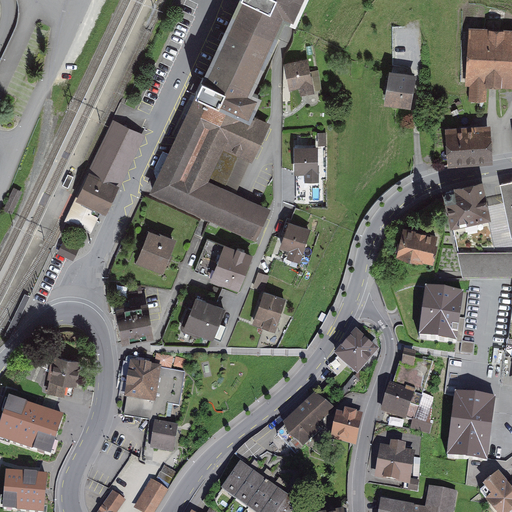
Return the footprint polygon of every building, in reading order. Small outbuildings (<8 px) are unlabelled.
[(241,0),(240,4),(281,23),(283,17),(292,21),(301,0),(241,0)] [(281,23),(240,4),(199,94),(248,116),(255,100),(247,96),(281,23)] [(511,34),(470,31),(467,84),(472,85),(471,100),(484,100),(485,84),(511,85),(511,34)] [(306,62),(287,66),(291,88),(301,86),(303,95),(313,93),(306,62)] [(414,77),(391,74),(386,104),(410,108),(414,77)] [(259,122),(199,94),(152,192),(252,239),(265,211),(205,183),(222,146),(251,160),(267,125),(259,122)] [(117,125),(93,177),(90,176),(79,198),(102,208),(112,186),(110,185),(135,133),(117,125)] [(487,129),(449,132),(451,160),(489,157),(487,129)] [(328,148),(327,135),(319,135),(320,148),(328,148)] [(317,149),(296,149),(297,174),(307,173),(307,181),(318,181),(317,149)] [(73,177),(68,175),(63,186),(67,188),(73,177)] [(511,182),(500,185),(508,219),(511,238),(511,237),(511,182)] [(454,228),(489,221),(481,185),(446,193),(454,228)] [(23,191),(14,187),(3,209),(12,213),(23,191)] [(508,219),(489,221),(494,241),(496,252),(504,252),(511,251),(511,237),(511,238),(508,219)] [(489,221),(454,228),(463,278),(511,277),(511,251),(504,252),(496,252),(494,241),(489,221)] [(307,232),(289,226),(282,247),(292,251),(289,258),(298,261),(307,232)] [(420,233),(405,230),(399,255),(430,263),(436,237),(420,233)] [(150,233),(139,262),(161,272),(173,243),(150,233)] [(78,246),(65,240),(59,252),(72,259),(78,246)] [(198,275),(213,280),(224,246),(209,242),(198,275)] [(226,250),(214,280),(238,289),(249,259),(226,250)] [(259,274),(256,286),(266,289),(270,277),(259,274)] [(427,289),(420,337),(456,342),(463,294),(427,289)] [(283,302),(265,295),(255,323),(273,329),(283,302)] [(223,311),(197,301),(187,329),(212,338),(223,311)] [(146,307),(118,312),(123,341),(151,337),(146,307)] [(381,352),(357,331),(332,359),(356,380),(381,352)] [(175,368),(184,370),(186,361),(177,359),(175,368)] [(405,365),(400,365),(383,416),(411,425),(432,364),(407,359),(405,365)] [(78,364),(55,360),(50,393),(64,396),(65,385),(74,387),(78,364)] [(184,375),(133,367),(125,416),(158,421),(159,417),(164,417),(166,405),(179,407),(184,375)] [(0,454),(10,457),(18,429),(22,430),(27,417),(22,415),(34,384),(17,377),(0,423),(4,424),(0,436),(0,454)] [(456,395),(448,454),(487,459),(495,400),(456,395)] [(315,401),(278,437),(294,453),(303,444),(304,446),(315,436),(313,434),(335,413),(315,401)] [(364,420),(341,415),(334,445),(358,450),(364,420)] [(72,429),(42,421),(35,442),(65,451),(72,429)] [(177,430),(156,426),(152,449),(173,453),(177,430)] [(417,455),(383,449),(377,482),(410,488),(417,455)] [(237,502),(255,476),(241,466),(223,492),(237,502)] [(165,468),(157,485),(168,490),(176,473),(165,468)] [(250,511),(268,486),(255,476),(237,502),(250,511)] [(511,511),(511,486),(504,477),(483,495),(497,511),(511,511)] [(154,511),(166,492),(152,484),(136,511),(137,511),(154,511)] [(251,511),(270,511),(282,495),(268,486),(250,511),(251,511)] [(49,511),(52,503),(8,487),(0,507),(0,511),(49,511)] [(427,510),(386,503),(384,511),(456,511),(459,495),(431,490),(427,510)] [(117,511),(124,502),(112,494),(99,511),(117,511)] [(291,511),(296,505),(282,495),(270,511),(291,511)]
